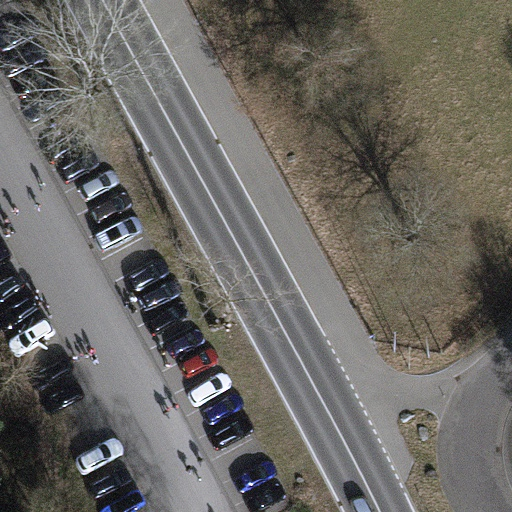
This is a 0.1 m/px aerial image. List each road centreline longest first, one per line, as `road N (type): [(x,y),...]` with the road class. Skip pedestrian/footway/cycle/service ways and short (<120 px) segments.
road 1 (secondary): [(380,511),(104,0)]
road 2 (residential): [(491,511),(478,488),(472,439),(480,410),(511,365)]
